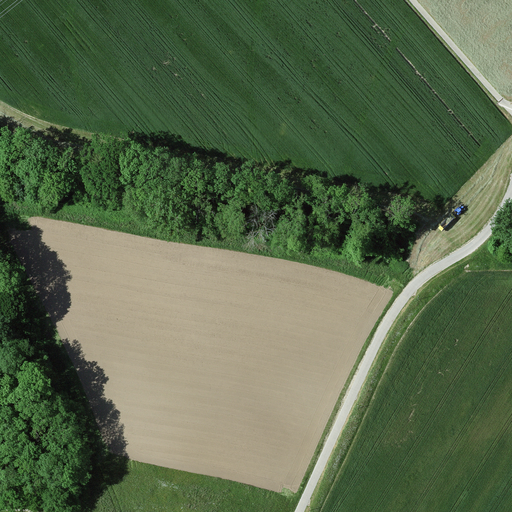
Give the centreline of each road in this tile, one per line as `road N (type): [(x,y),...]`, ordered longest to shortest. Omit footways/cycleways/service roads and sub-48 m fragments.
road 1 (tertiary): [(511,182),(468,249),(422,277),(387,317),(296,511)]
road 2 (track): [(409,0),(511,112)]
